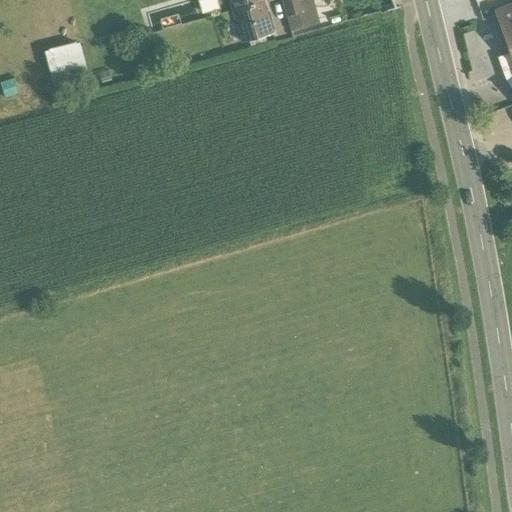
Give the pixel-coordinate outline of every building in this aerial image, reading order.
[(230,0),(234,11),(263,2),(262,0),(230,0)] [(284,0),(288,13),(288,14),(302,10),(298,0),(284,0)] [(310,0),(298,0),(302,10),(288,14),(288,13),(285,14),(290,29),(317,21),(310,0)] [(263,2),(234,11),(243,41),(272,32),(263,2)] [(511,6),(497,12),(511,54),(511,55),(501,59),(511,89),(511,88),(511,6)] [(76,39),(46,47),(60,98),(90,90),(76,39)]
